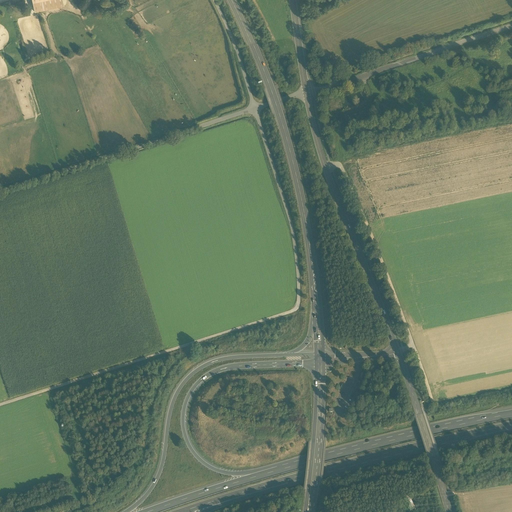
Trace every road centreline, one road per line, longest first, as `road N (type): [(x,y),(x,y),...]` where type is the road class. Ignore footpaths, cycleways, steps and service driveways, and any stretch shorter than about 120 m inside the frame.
road 1 (unclassified): [(0,405),(296,308),(292,226),(254,109)]
road 2 (motorway): [(281,466),(232,471),(205,462),(187,441),(184,403),(196,382),(219,368),(319,363)]
road 3 (tertiary): [(397,351),(324,166),(306,93)]
road 4 (track): [(432,402),(369,229),(339,165),(324,166)]
road 5 (unclassified): [(254,109),(0,190)]
road 6 (motorway): [(283,354),(219,358),(185,378),(169,409),(158,473),(122,511)]
road 7 (motorway): [(511,411),(281,466)]
road 8 (motorway): [(290,476),(511,424)]
road 9 (unclassified): [(306,93),(511,25)]
road 10 (primary): [(231,0),(270,89),(298,187)]
road 11 (tertiary): [(449,511),(397,351)]
road 12 (primary): [(309,511),(319,363)]
road 13 (motorway): [(281,466),(140,511)]
road 14 (motorway): [(174,511),(290,476)]
